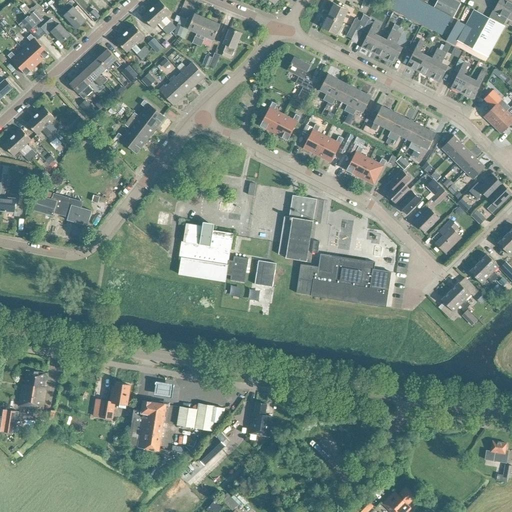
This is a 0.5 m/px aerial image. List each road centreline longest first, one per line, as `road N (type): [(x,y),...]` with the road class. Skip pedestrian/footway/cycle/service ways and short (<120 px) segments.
road 1 (secondary): [(406,396),(0,328)]
road 2 (residential): [(511,162),(448,110),(283,28)]
road 3 (residential): [(0,242),(89,251),(199,114)]
road 4 (residential): [(442,276),(376,208),(241,138)]
road 5 (residential): [(0,122),(134,0)]
road 6 (unclassified): [(316,511),(368,462),(402,418),(406,396)]
